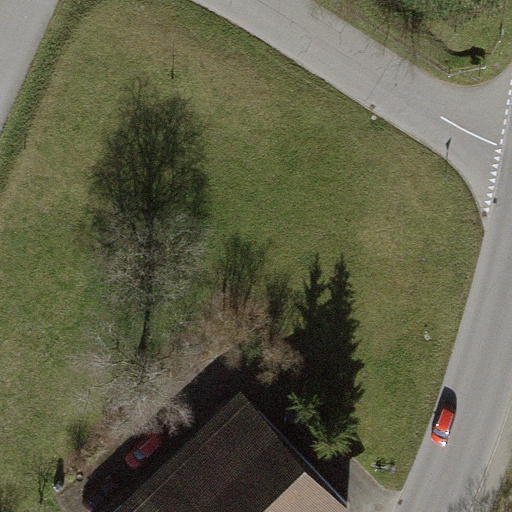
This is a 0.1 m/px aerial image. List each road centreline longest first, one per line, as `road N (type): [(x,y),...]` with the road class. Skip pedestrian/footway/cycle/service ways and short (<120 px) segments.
road 1 (residential): [(511,151),(445,119),(253,0)]
road 2 (tertiary): [(511,272),(482,380),(431,511)]
